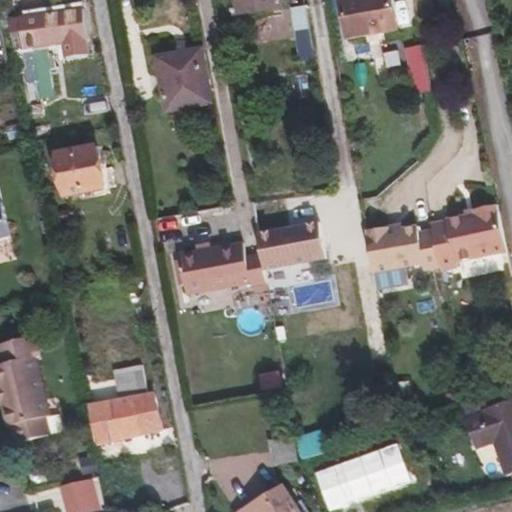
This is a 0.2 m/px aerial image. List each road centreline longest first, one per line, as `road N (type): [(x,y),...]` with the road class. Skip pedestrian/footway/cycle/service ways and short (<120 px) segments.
road 1 (residential): [(106,0),(191,511)]
road 2 (unknown): [(344,222),(307,0)]
road 3 (unknown): [(147,244),(344,222)]
road 4 (unknown): [(344,222),(407,201),(441,173),(463,139)]
